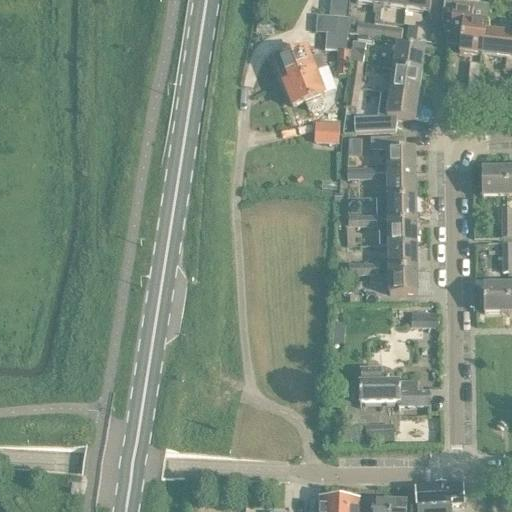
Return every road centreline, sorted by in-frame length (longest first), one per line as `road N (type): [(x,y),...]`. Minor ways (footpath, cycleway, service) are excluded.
road 1 (primary): [(125,511),(201,0)]
road 2 (residential): [(511,135),(450,140),(456,473)]
road 3 (unclassified): [(310,471),(456,473)]
